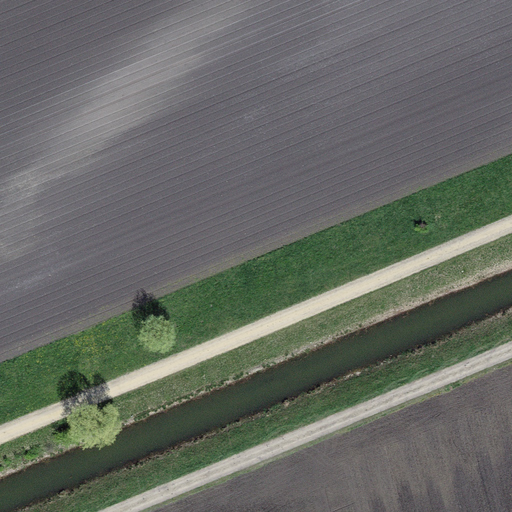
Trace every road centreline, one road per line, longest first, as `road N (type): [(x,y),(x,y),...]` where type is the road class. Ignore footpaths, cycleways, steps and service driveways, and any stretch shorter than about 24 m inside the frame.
road 1 (track): [(511,225),(0,435)]
road 2 (track): [(511,349),(116,511)]
